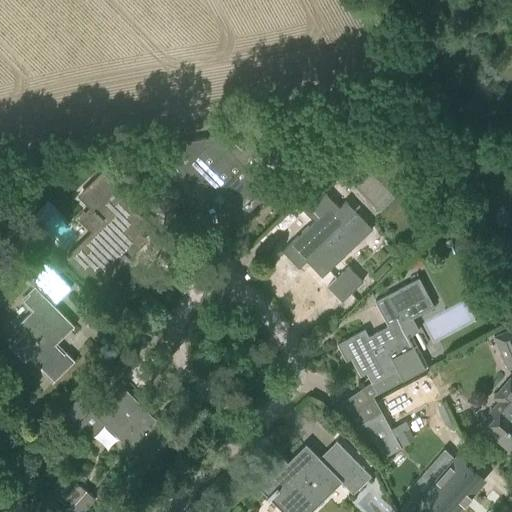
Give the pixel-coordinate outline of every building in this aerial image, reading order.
[(466,0),(457,7),(467,20),(484,6),(479,0),(466,0)] [(262,158),(261,154),(258,150),(256,148),(251,147),(248,147),(242,149),(233,140),(230,143),(218,132),(217,133),(216,132),(176,139),(156,159),(189,192),(198,183),(195,179),(200,174),(225,199),(219,204),(233,218),(246,206),(246,207),(261,192),(263,195),(273,185),(258,170),(261,166),(262,162),(262,158)] [(314,220),(309,224),(282,250),(299,267),(306,260),(322,277),(354,246),(348,239),(366,221),(345,199),(338,206),(324,190),(356,159),(346,150),(315,181),(295,200),(314,220)] [(67,256),(65,257),(84,277),(93,268),(105,279),(126,258),(130,263),(132,261),(128,256),(134,249),(130,245),(150,225),(147,222),(122,197),(138,180),(138,181),(139,179),(116,156),(115,158),(116,159),(80,195),(94,209),(92,211),(96,215),(98,214),(106,222),(70,258),(67,256)] [(22,300),(32,310),(18,324),(25,331),(10,346),(25,361),(30,356),(54,380),(51,382),(52,383),(74,361),(65,352),(64,354),(55,345),(74,326),(53,305),(71,288),(43,261),(25,279),(33,287),(27,293),(29,294),(22,300)] [(348,266),(327,286),(341,301),(363,281),(348,266)] [(382,391),(383,393),(407,380),(405,377),(425,367),(407,335),(418,329),(412,317),(434,305),(417,275),(374,300),(387,324),(368,336),(364,329),(337,344),(346,360),(351,357),(361,375),(366,372),(377,393),(382,391)] [(511,328),(493,336),(506,366),(511,362),(511,328)] [(482,427),(509,450),(511,446),(511,378),(510,377),(491,396),(501,406),(482,427)] [(58,418),(71,431),(77,425),(90,438),(105,423),(131,449),(136,443),(151,458),(179,431),(161,413),(156,419),(119,382),(102,400),(89,387),(58,418)] [(363,421),(383,456),(400,446),(381,411),(363,421)] [(265,498),(268,500),(279,511),(309,511),(341,481),(352,493),(370,474),(336,441),(319,458),(306,445),(280,470),(275,464),(256,483),(268,495),(265,498)] [(456,456),(435,479),(462,503),(477,486),(483,479),(456,456)] [(415,495),(401,511),(402,511),(453,511),(456,510),(462,503),(435,479),(421,495),(422,496),(419,499),(415,495)]
